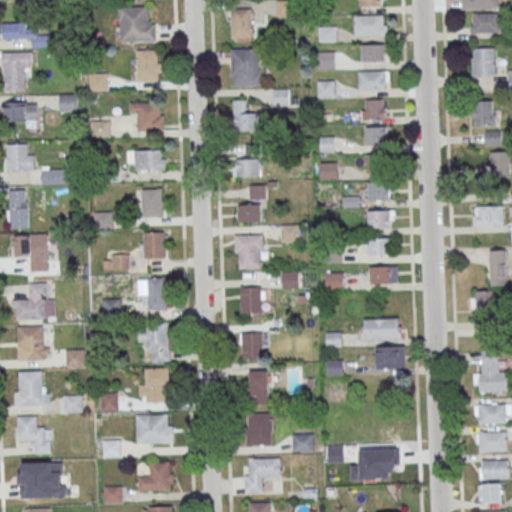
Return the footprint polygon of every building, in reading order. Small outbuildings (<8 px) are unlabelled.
[(292,0),(277,0),(277,15),(292,15),(292,0)] [(119,6),(119,40),(156,40),(156,18),(146,18),(146,6),(119,6)] [(252,37),(252,8),(231,8),(231,37),(252,37)] [(499,12),(470,12),(470,32),(499,32),(499,12)] [(354,35),(388,35),(388,14),(354,14),(354,35)] [(48,46),(48,34),(37,33),(37,23),(3,22),(3,38),(31,39),(30,46),(48,46)] [(336,26),(319,26),(319,41),(336,41),(336,26)] [(362,44),(384,44),(385,61),(363,61),(362,44)] [(231,47),(231,86),(260,86),(260,47),(231,47)] [(473,74),(495,74),(495,47),(473,47),(473,74)] [(160,80),(160,49),(137,49),(137,80),(160,80)] [(4,50),(33,50),(33,64),(25,64),(26,89),(5,89),(4,50)] [(336,68),(336,50),(317,50),(317,68),(336,68)] [(359,70),(385,70),(385,89),(359,89),(359,70)] [(90,91),(107,91),(107,72),(90,72),(90,91)] [(335,79),(317,79),(317,96),(335,96),(335,79)] [(289,105),(289,88),(273,88),(273,105),(289,105)] [(76,110),(76,94),(59,94),(59,110),(76,110)] [(386,118),(386,98),(361,98),(361,118),(386,118)] [(257,130),(257,109),(246,109),(246,99),(234,99),(234,130),(257,130)] [(472,124),(496,124),(496,100),(472,100),(472,124)] [(5,101),(5,121),(37,121),(37,101),(5,101)] [(163,129),(163,102),(131,102),(131,114),(139,114),(139,129),(163,129)] [(111,120),(91,120),(91,136),(111,136),(111,120)] [(365,127),(387,126),(388,144),(366,144),(365,127)] [(502,144),(502,130),(485,130),(485,144),(502,144)] [(334,150),(334,136),(320,136),(320,150),(334,150)] [(8,140),(28,140),(29,169),(8,170),(8,140)] [(128,149),(128,160),(136,160),(136,170),(166,170),(166,149),(128,149)] [(487,178),(509,178),(509,151),(487,151),(487,178)] [(366,155),(388,154),(389,171),(367,172),(366,155)] [(236,176),(260,176),(260,158),(236,158),(236,176)] [(339,179),(339,161),(320,161),(320,179),(339,179)] [(76,167),(42,167),(42,183),(76,183),(76,167)] [(367,182),(390,182),(390,199),(368,200),(367,182)] [(267,198),(267,184),(250,184),(250,198),(267,198)] [(142,187),(163,187),(164,214),(143,215),(142,187)] [(28,228),(28,189),(9,189),(9,228),(28,228)] [(238,221),(262,221),(262,203),(238,203),(238,221)] [(503,205),(474,205),(474,224),(503,224),(503,205)] [(368,210),(390,209),(390,226),(368,227),(368,210)] [(94,228),(113,228),(113,211),(94,211),(94,228)] [(282,241),(301,241),(301,224),(282,224),(282,241)] [(144,230),(165,229),(165,257),(145,257),(144,230)] [(239,233),(259,233),(260,260),(239,260),(239,233)] [(15,234),(15,258),(29,258),(29,271),(49,271),(49,234),(15,234)] [(369,238),(391,237),(392,254),(369,255),(369,238)] [(490,285),(507,285),(507,249),(490,249),(490,285)] [(370,266),(392,265),(393,282),(371,283),(370,266)] [(282,271),(282,287),(300,287),(300,271),(282,271)] [(345,272),(326,272),(326,290),(345,290),(345,272)] [(148,276),(167,276),(168,308),(149,309),(148,276)] [(46,282),(29,282),(29,297),(14,297),(14,318),(46,318),(46,282)] [(240,285),(261,284),(262,311),(241,312),(240,285)] [(472,309),(496,309),(496,290),(472,290),(472,309)] [(121,298),(102,298),(102,317),(121,317),(121,298)] [(362,339),(402,339),(402,318),(362,318),(362,339)] [(147,322),(168,321),(168,349),(148,349),(147,322)] [(18,325),(44,324),(45,358),(19,359),(18,325)] [(242,331),(263,330),(264,358),(243,358),(242,331)] [(406,346),(376,346),(376,367),(406,367),(406,346)] [(84,349),(66,349),(66,365),(84,365),(84,349)] [(508,370),(509,390),(480,391),(479,372),(482,372),(482,350),(499,349),(499,371),(508,370)] [(169,402),(169,367),(142,367),(142,402),(169,402)] [(19,370),(42,369),(44,404),(17,405),(16,390),(20,390),(19,370)] [(268,370),(249,370),(249,403),(268,403),(268,370)] [(101,392),(119,391),(119,410),(102,410),(101,392)] [(65,394),(82,394),(83,409),(65,410),(65,394)] [(506,403),(507,422),(478,423),(478,404),(506,403)] [(136,413),(168,412),(169,425),(173,424),(173,441),(137,442),(136,413)] [(248,413),(269,412),(270,440),(249,440),(248,413)] [(18,415),(37,414),(38,425),(44,425),(45,439),(51,439),(51,452),(35,452),(35,439),(18,439),(18,415)] [(379,469),(400,469),(400,428),(379,428),(379,469)] [(508,430),(508,450),(480,450),(479,431),(508,430)] [(293,450),(314,450),(314,433),(293,433),(293,450)] [(103,440),(121,439),(121,455),(104,455),(103,440)] [(282,458),(246,458),(246,493),(265,493),(265,477),(282,477),(282,458)] [(509,458),(509,478),(481,479),(480,459),(509,458)] [(23,461),(53,460),(53,461),(62,461),(62,483),(64,483),(67,486),(67,493),(64,496),(22,497),(21,465),(23,465),(23,461)] [(149,461),(170,461),(170,488),(150,489),(149,461)] [(479,501),(501,501),(501,482),(479,482),(479,501)] [(104,486),(122,485),(122,500),(105,501),(104,486)] [(271,511),(271,501),(249,501),(249,511),(271,511)]
